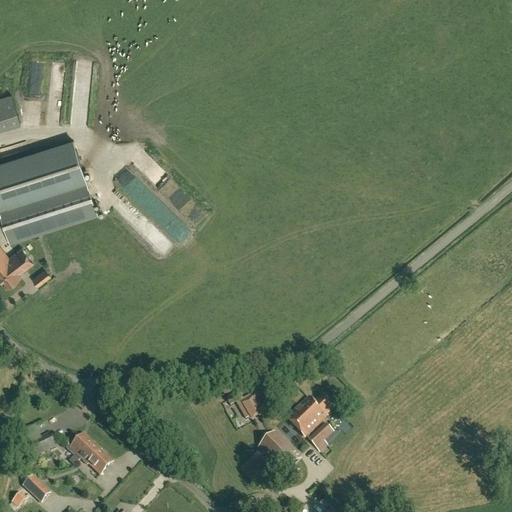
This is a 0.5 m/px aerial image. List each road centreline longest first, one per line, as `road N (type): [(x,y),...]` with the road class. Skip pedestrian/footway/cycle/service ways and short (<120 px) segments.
road 1 (unclassified): [(82,383),(208,380),(293,363),(511,186)]
road 2 (unclassified): [(213,511),(93,408),(82,383)]
